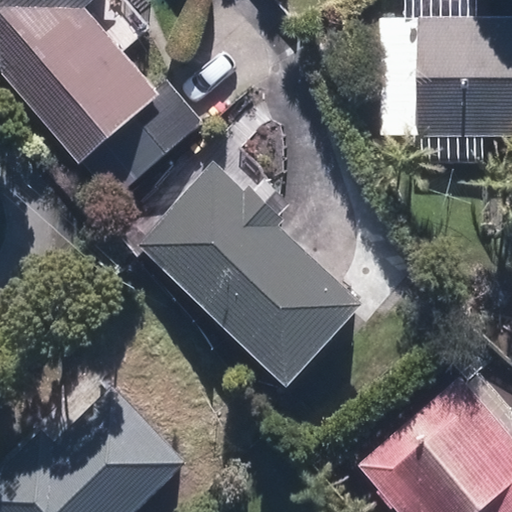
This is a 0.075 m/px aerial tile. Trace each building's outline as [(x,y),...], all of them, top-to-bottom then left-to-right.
[(144,0),(0,0),(0,54),(128,209),(241,116),(144,0)] [(511,5),(388,8),(391,156),(511,153),(511,5)] [(231,150),(156,236),(318,378),(393,293),(231,150)] [(0,467),(0,500),(12,511),(151,511),(213,445),(111,350),(0,467)] [(511,511),(511,417),(464,367),(374,454),(429,511),(511,511)]
